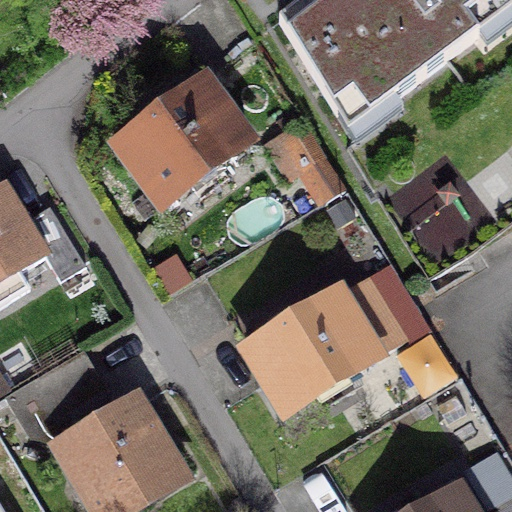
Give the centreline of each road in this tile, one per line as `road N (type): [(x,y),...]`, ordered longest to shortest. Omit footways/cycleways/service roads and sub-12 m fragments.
road 1 (residential): [(27,107),(270,511)]
road 2 (residential): [(171,0),(27,107)]
